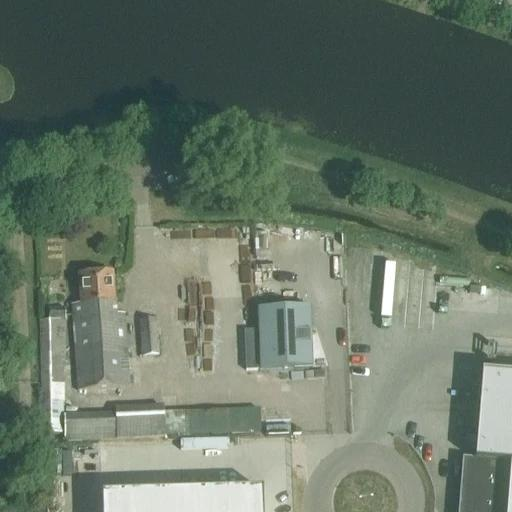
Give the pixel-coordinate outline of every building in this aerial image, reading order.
[(186,172),(189,183),(210,177),(207,165),(186,172)] [(181,246),(179,258),(198,261),(200,249),(181,246)] [(71,305),(71,309),(48,310),(49,321),(40,322),(40,360),(41,360),(42,434),(64,434),(64,442),(116,440),(164,438),(163,410),(115,412),(115,415),(63,417),(63,369),(64,369),(64,321),(65,321),(64,317),(72,317),(77,392),(129,388),(124,315),(115,315),(113,273),(78,275),(80,305),(71,305)] [(309,308),(257,310),(259,370),(312,368),(309,308)] [(140,322),(143,357),(158,356),(155,321),(140,322)] [(511,511),(511,375),(481,373),(475,460),(462,459),(458,511),(511,511)] [(231,436),(230,415),(209,416),(210,437),(231,436)] [(262,511),(261,491),(101,496),(101,511),(262,511)]
